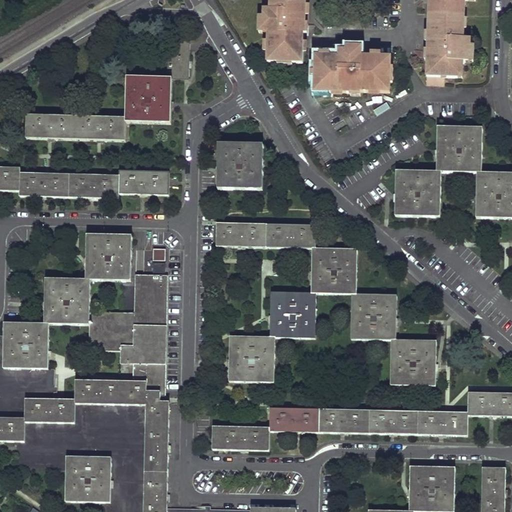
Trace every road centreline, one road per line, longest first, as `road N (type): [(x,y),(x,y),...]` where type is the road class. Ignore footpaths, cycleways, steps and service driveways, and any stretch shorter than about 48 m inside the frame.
road 1 (residential): [(254,94),(308,173),(511,350)]
road 2 (residential): [(191,223),(187,462)]
road 3 (residential): [(311,467),(342,450),(511,455)]
road 4 (residential): [(191,223),(14,220)]
road 5 (residential): [(254,94),(197,135),(191,223)]
road 6 (residential): [(187,462),(190,494),(199,498),(311,501)]
road 7 (residential): [(127,6),(0,77)]
road 8 (residential): [(311,467),(187,462)]
road 9 (residential): [(505,0),(511,121)]
